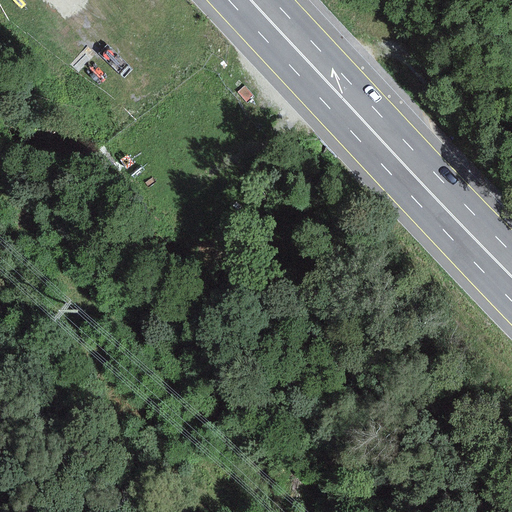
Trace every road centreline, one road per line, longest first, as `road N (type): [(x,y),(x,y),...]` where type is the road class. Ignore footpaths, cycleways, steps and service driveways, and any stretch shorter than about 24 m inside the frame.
road 1 (primary): [(248,0),(511,279)]
road 2 (track): [(315,71),(391,50),(511,158)]
